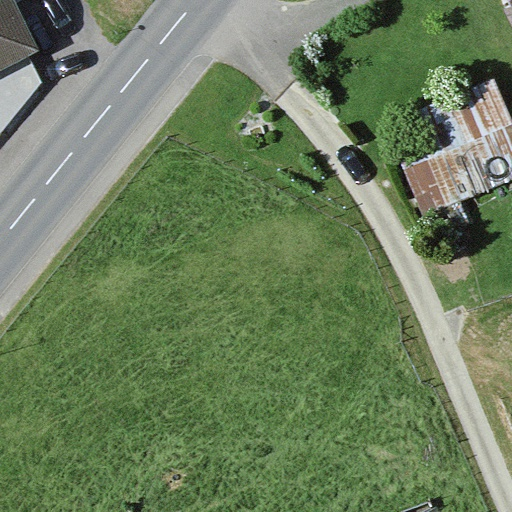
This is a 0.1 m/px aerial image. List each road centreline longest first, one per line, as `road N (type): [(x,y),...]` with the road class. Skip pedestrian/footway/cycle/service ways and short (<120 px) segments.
road 1 (track): [(188,9),(304,98),(413,258),(511,473)]
road 2 (secondary): [(196,0),(0,241)]
